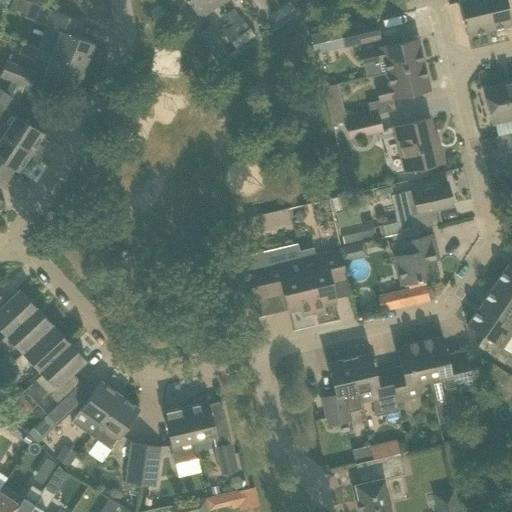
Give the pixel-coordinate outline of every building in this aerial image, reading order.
[(219,5),(215,0),(186,0),(199,18),(219,5)] [(457,0),(466,35),(489,30),(482,0),(457,0)] [(482,0),(489,30),(511,25),(506,0),(482,0)] [(290,1),(280,8),(285,16),(295,9),(290,1)] [(285,16),(280,8),(270,15),(275,23),(285,16)] [(37,49),(85,66),(94,43),(78,37),(83,22),(52,10),(46,26),(59,31),(54,44),(41,39),(37,49)] [(242,18),(232,24),(239,34),(248,28),(242,18)] [(374,20),(341,28),(345,46),(378,38),(374,20)] [(199,33),(213,53),(223,46),(209,26),(199,33)] [(240,35),(245,43),(255,36),(250,28),(240,35)] [(245,43),(240,35),(230,41),(235,49),(245,43)] [(417,39),(359,52),(365,78),(386,73),(423,64),(417,39)] [(77,88),(85,66),(37,49),(34,57),(48,61),(42,75),(77,88)] [(0,75),(0,76),(30,88),(35,72),(5,61),(0,75)] [(429,89),(423,64),(386,73),(389,85),(376,88),(379,101),(392,98),(429,89)] [(511,79),(511,80),(511,83),(485,89),(492,120),(511,115),(511,79)] [(18,101),(3,91),(0,95),(0,106),(3,108),(10,113),(11,112),(18,101)] [(0,131),(36,156),(42,146),(37,143),(44,133),(10,113),(3,108),(0,112),(0,131)] [(345,121),(343,109),(328,112),(331,124),(345,121)] [(344,123),(348,138),(381,130),(377,115),(344,123)] [(407,170),(442,162),(438,143),(435,143),(429,118),(394,127),(398,143),(401,142),(407,170)] [(0,176),(7,181),(14,170),(18,172),(24,162),(30,166),(36,157),(37,158),(38,157),(36,156),(0,131),(0,176)] [(406,216),(397,218),(401,233),(415,230),(412,215),(436,211),(453,206),(447,181),(411,190),(411,191),(400,193),(406,216)] [(359,221),(361,237),(372,235),(370,219),(359,221)] [(394,256),(401,283),(402,283),(405,286),(412,284),(414,280),(435,275),(430,254),(436,252),(432,234),(397,242),(400,255),(394,256)] [(299,253),(301,260),(313,311),(323,309),(322,302),(335,299),(330,281),(346,278),(340,251),(315,256),(314,250),(299,253)] [(301,260),(286,263),(246,273),(252,299),(268,296),(284,292),(288,310),(301,307),(302,314),(313,311),(301,260)] [(511,267),(508,264),(494,284),(511,296),(511,267)] [(480,305),(511,326),(511,296),(494,284),(480,305)] [(0,296),(0,330),(6,336),(36,307),(19,290),(6,303),(0,296)] [(477,346),(503,364),(510,354),(502,349),(511,333),(511,326),(480,305),(467,325),(483,336),(477,346)] [(36,307),(6,336),(23,355),(53,325),(36,307)] [(23,355),(39,372),(69,343),(53,325),(23,355)] [(447,402),(444,390),(472,383),(467,359),(449,363),(443,336),(419,342),(428,380),(434,405),(447,402)] [(428,380),(419,342),(396,347),(402,374),(390,376),(396,401),(418,396),(415,383),(428,380)] [(86,361),(69,343),(39,372),(55,389),(49,395),(57,404),(67,395),(81,382),(73,373),(86,361)] [(359,403),(372,400),(375,417),(398,411),(396,401),(390,376),(389,369),(375,372),(371,353),(349,358),(357,392),(359,403)] [(351,421),(347,406),(345,395),(357,392),(349,358),(327,363),(335,394),(321,397),(328,426),(351,421)] [(90,436),(120,395),(100,381),(71,422),(90,436)] [(67,395),(57,404),(46,415),(56,425),(76,406),(67,395)] [(90,436),(97,440),(110,450),(118,438),(139,409),(120,395),(90,436)] [(22,399),(13,408),(22,418),(31,409),(22,399)] [(225,419),(213,422),(208,401),(185,406),(193,440),(213,436),(215,447),(214,447),(221,475),(237,471),(225,419)] [(185,406),(162,412),(170,446),(193,440),(185,406)] [(140,484),(145,444),(131,442),(126,482),(140,484)] [(160,446),(145,444),(140,484),(154,486),(160,446)] [(404,474),(400,454),(400,453),(355,464),(359,483),(354,484),(357,500),(356,500),(358,510),(360,510),(360,511),(391,511),(383,479),(404,474)] [(56,468),(45,461),(39,471),(50,478),(56,468)] [(23,497),(33,504),(42,492),(41,491),(31,485),(23,497)] [(48,511),(44,510),(56,492),(45,485),(41,491),(42,492),(33,504),(27,511),(48,511)] [(253,487),(247,489),(245,489),(228,493),(205,498),(208,510),(229,506),(230,509),(240,507),(239,505),(249,503),(256,501),(253,487)] [(0,511),(13,511),(19,504),(0,492),(0,511)] [(192,511),(207,511),(204,499),(191,502),(192,511)]
